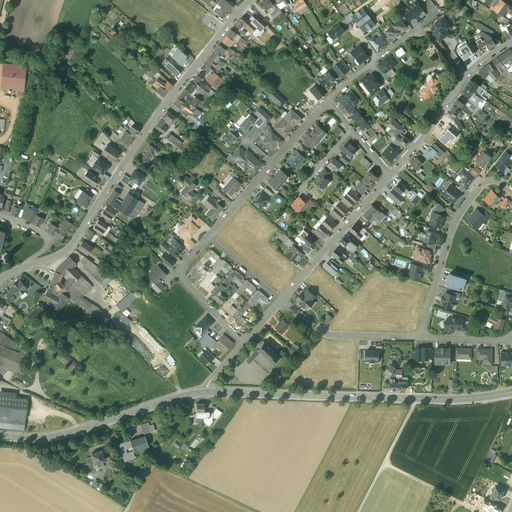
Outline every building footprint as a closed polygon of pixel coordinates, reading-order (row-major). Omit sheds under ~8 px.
[(233,6),(224,0),(222,0),(218,5),(221,7),(222,7),(228,12),(233,6)] [(268,0),(265,0),(262,3),(267,9),(270,7),(271,8),(273,7),(272,5),(273,5),(268,0)] [(298,0),(293,4),(298,12),(307,6),(304,1),(303,0),(298,0)] [(430,0),(428,0),(423,5),(425,8),(423,9),(426,13),(435,6),(430,0)] [(501,0),(496,0),(495,2),(490,9),(495,11),(502,0),(501,0)] [(509,5),(502,0),(495,11),(501,16),(504,12),(507,8),(509,5)] [(423,9),(416,1),(409,6),(417,16),(418,15),(419,15),(421,17),(426,13),(423,9)] [(287,6),(280,10),(281,12),(284,15),(286,13),(285,11),(288,9),(287,7),(287,6)] [(417,16),(409,6),(403,11),(407,16),(412,24),(417,20),(416,18),(416,16),(417,16)] [(228,12),(222,7),(221,7),(219,10),(216,8),(214,11),(217,13),(223,18),(228,12)] [(359,24),(369,16),(363,8),(354,15),(352,17),(353,19),(356,23),(357,22),(359,24)] [(279,9),(271,15),(273,18),(281,12),(280,10),(279,9)] [(345,17),(346,18),(349,22),(353,19),(352,17),(354,15),(351,12),(345,17)] [(404,18),(401,13),(398,16),(400,18),(403,23),(406,21),(404,18)] [(247,21),(242,16),(234,25),(239,29),(240,29),(242,26),(243,27),(245,25),(248,28),(251,24),(247,21)] [(251,34),(255,38),(265,27),(252,16),(247,21),(251,24),(253,26),(256,28),(251,34)] [(375,25),(369,16),(359,24),(360,26),(359,26),(364,33),(371,28),(375,25)] [(403,23),(400,18),(396,21),(396,22),(393,25),(399,33),(401,31),(403,30),(403,29),(404,29),(407,27),(405,24),(404,24),(403,23)] [(443,18),(435,23),(433,33),(439,41),(447,36),(444,31),(445,26),(447,24),(443,18)] [(375,25),(371,28),(373,30),(380,25),(378,22),(375,25)] [(340,24),(328,32),(333,39),(337,36),(345,31),(340,24)] [(399,33),(393,25),(389,28),(390,29),(385,32),(388,36),(390,39),(392,37),(393,39),(395,38),(395,37),(396,36),(397,34),(399,33)] [(246,33),(245,35),(248,37),(251,34),(256,28),(253,26),(250,29),(246,33)] [(493,33),(483,27),(481,31),(491,37),(493,33)] [(236,33),(231,29),(226,35),(232,40),(235,37),(234,36),(236,33)] [(491,37),(481,31),(479,34),(487,39),(488,39),(491,37)] [(232,40),(226,35),(221,41),(228,46),(232,40)] [(385,38),(383,35),(382,35),(379,37),(379,38),(380,38),(384,44),(387,41),(385,38)] [(247,42),(241,37),(236,43),(242,48),(247,42)] [(384,44),(380,38),(379,38),(377,40),(374,37),(370,40),(378,51),(386,45),(384,44)] [(496,45),(491,37),(488,39),(487,39),(485,40),(488,46),(490,49),(490,48),(496,45)] [(501,43),(491,37),(496,45),(501,43)] [(483,48),(488,46),(485,40),(482,42),(481,39),(476,42),(478,45),(481,44),(483,48)] [(469,46),(465,41),(461,44),(462,46),(459,48),(461,52),(459,54),(464,61),(470,56),(473,54),(471,51),(474,49),(471,45),(469,46)] [(225,50),(218,44),(214,50),(220,55),(221,55),(222,54),(225,50)] [(355,49),(351,52),(356,58),(364,51),(360,45),(355,49)] [(401,47),(394,53),(398,58),(405,53),(401,47)] [(182,52),(178,49),(171,56),(180,64),(185,59),(187,56),(186,56),(183,53),(183,52),(182,52)] [(220,55),(214,50),(209,57),(219,65),(221,63),(216,59),(220,55)] [(231,50),(226,56),(224,58),(227,60),(228,61),(234,52),(231,50)] [(364,51),(356,58),(360,64),(363,62),(369,57),(364,51)] [(505,53),(498,58),(503,65),(507,63),(510,61),(505,53)] [(194,58),(188,54),(186,56),(187,56),(185,59),(185,60),(190,64),(194,58)] [(381,66),(380,67),(385,73),(386,72),(391,68),(394,66),(391,62),(391,61),(393,59),(390,55),(381,63),(381,64),(381,65),(381,66)] [(219,65),(209,57),(204,64),(208,67),(211,64),(218,69),(219,70),(222,67),(219,65)] [(498,58),(493,62),(498,69),(500,68),(503,65),(498,58)] [(161,63),(176,77),(180,73),(165,59),(161,63)] [(342,60),(340,62),(347,70),(349,68),(342,60)] [(181,73),(183,71),(173,62),(171,63),(181,73)] [(347,70),(340,62),(336,65),(337,66),(334,69),(341,77),(348,71),(347,70)] [(24,91),(26,66),(3,64),(1,90),(24,91)] [(208,67),(204,64),(200,68),(210,77),(214,72),(212,71),(208,67)] [(489,65),(484,68),(489,75),(494,71),(489,65)] [(231,72),(236,76),(239,71),(234,67),(231,72)] [(391,68),(386,72),(391,78),(396,74),(391,68)] [(489,75),(484,68),(479,72),(485,78),(486,77),(489,75)] [(495,70),(494,71),(489,75),(494,80),(500,76),(495,70)] [(504,73),(500,76),(494,80),(497,83),(511,91),(511,73),(510,73),(507,70),(504,73)] [(331,75),(328,71),(323,75),(330,84),(335,79),(331,75)] [(215,73),(214,72),(210,77),(207,81),(215,88),(222,79),(217,75),(215,73)] [(442,77),(434,72),(432,75),(433,76),(427,83),(436,89),(439,85),(438,85),(442,79),(441,78),(442,77)] [(163,78),(157,73),(152,79),(152,80),(155,82),(157,79),(158,80),(160,79),(162,80),(163,78)] [(368,78),(362,82),(363,82),(366,87),(376,80),(372,74),(368,77),(368,78)] [(197,75),(191,83),(197,87),(203,92),(206,94),(208,92),(209,90),(199,82),(201,78),(197,75)] [(330,84),(323,75),(318,79),(321,83),(325,88),(330,84)] [(366,75),(359,80),(361,83),(363,82),(362,82),(368,78),(368,77),(366,75)] [(167,81),(164,85),(158,80),(157,79),(155,82),(160,87),(167,92),(173,85),(167,81)] [(152,80),(146,87),(147,89),(152,84),(153,84),(155,82),(152,80)] [(376,80),(366,87),(370,93),(371,93),(376,89),(381,85),(376,80)] [(478,85),(470,80),(465,88),(475,95),(476,92),(474,91),(478,86),(478,85)] [(191,83),(190,81),(184,88),(188,91),(191,94),(195,89),(197,87),(191,83)] [(436,89),(427,83),(423,91),(422,90),(419,94),(427,99),(428,98),(429,98),(432,94),(432,95),(433,93),(434,93),(436,89)] [(304,93),(314,104),(323,96),(314,85),(304,93)] [(167,92),(160,87),(159,88),(156,92),(163,97),(167,92)] [(184,88),(177,98),(186,104),(189,107),(191,104),(192,102),(186,98),(187,96),(185,96),(188,91),(184,88)] [(475,95),(465,88),(461,94),(469,99),(471,96),(473,97),(473,98),(477,100),(478,101),(480,99),(475,95)] [(383,91),(379,95),(379,94),(376,96),(376,97),(373,99),(379,106),(388,99),(385,95),(385,94),(383,91)] [(270,97),(277,102),(282,107),(286,102),(281,97),(275,92),(270,97)] [(344,97),(339,101),(344,106),(353,98),(348,93),(344,97)] [(192,102),(191,104),(195,108),(200,100),(196,97),(192,102)] [(186,104),(177,98),(170,107),(177,112),(183,105),(184,106),(186,104)] [(353,98),(344,106),(348,111),(353,107),(357,104),(353,98)] [(465,105),(457,99),(453,105),(461,110),(462,108),(465,105)] [(191,104),(189,107),(186,104),(184,106),(184,108),(185,110),(185,111),(188,113),(189,112),(191,114),(194,109),(195,108),(191,104)] [(461,110),(453,105),(449,111),(457,116),(461,110)] [(465,110),(462,108),(461,110),(470,117),(472,113),(465,109),(465,110)] [(255,114),(261,119),(266,114),(259,109),(255,114)] [(291,110),(283,119),(292,127),(298,121),(299,122),(301,119),(291,110)] [(176,118),(167,111),(160,120),(163,122),(165,120),(166,120),(166,119),(171,123),(176,118)] [(240,126),(249,115),(246,112),(237,123),(240,126)] [(351,117),(357,124),(364,118),(361,114),(360,114),(359,115),(357,112),(351,117)] [(485,135),(497,123),(485,112),(474,124),(485,135)] [(270,119),(266,114),(261,119),(264,122),(266,124),(270,119)] [(126,115),(120,125),(121,126),(123,128),(125,125),(126,127),(130,120),(126,115)] [(249,115),(240,126),(245,130),(250,125),(249,124),(251,123),(252,124),(255,121),(249,115)] [(193,125),(197,120),(192,116),(188,121),(193,125)] [(258,128),(259,126),(264,122),(259,117),(253,123),(258,128)] [(364,118),(357,124),(363,130),(368,126),(369,125),(367,122),(367,121),(364,118)] [(391,118),(386,124),(392,129),(389,132),(393,136),(395,134),(397,133),(401,127),(391,118)] [(292,127),(283,119),(275,128),(285,137),(288,134),(287,133),(292,127)] [(160,120),(158,122),(155,127),(161,131),(164,133),(166,130),(161,125),(163,122),(160,120)] [(464,129),(459,120),(456,122),(461,131),(464,129)] [(266,124),(264,122),(259,126),(265,132),(269,127),(266,124)] [(131,127),(129,130),(126,127),(125,125),(123,128),(127,132),(133,136),(135,137),(139,131),(131,127)] [(448,125),(443,131),(445,133),(448,130),(452,133),(454,130),(448,125)] [(133,136),(127,132),(123,128),(121,126),(118,129),(123,133),(122,134),(123,135),(120,139),(128,144),(133,136)] [(336,126),(332,130),(338,135),(342,131),(336,126)] [(318,127),(315,130),(314,129),(310,134),(318,141),(325,133),(318,127)] [(237,133),(231,128),(228,131),(229,132),(229,131),(234,136),(237,133)] [(443,134),(439,138),(446,144),(450,139),(452,141),(456,137),(452,133),(448,130),(445,133),(444,134),(443,134)] [(234,136),(229,131),(229,132),(226,135),(227,135),(226,136),(225,136),(222,139),(229,145),(232,142),(233,140),(233,141),(236,138),(234,136)] [(114,132),(109,137),(114,142),(119,137),(114,132)] [(281,142),(271,132),(262,142),(272,150),(277,144),(278,145),(281,142)] [(182,143),(169,134),(163,143),(181,157),(191,144),(186,139),(182,143)] [(310,134),(305,140),(310,145),(313,147),(318,141),(310,134)] [(375,134),(369,139),(371,142),(376,138),(375,138),(377,136),(375,134)] [(404,136),(401,139),(397,136),(395,134),(393,136),(400,142),(405,147),(406,147),(411,141),(408,139),(409,138),(406,136),(405,137),(404,136)] [(195,139),(189,135),(186,139),(191,144),(195,139)] [(405,147),(400,142),(397,145),(401,151),(405,147)] [(350,145),(347,143),(341,150),(347,155),(350,157),(356,150),(354,148),(354,147),(351,144),(350,145)] [(156,148),(149,144),(144,151),(151,155),(153,151),(158,154),(159,151),(155,149),(156,148)] [(444,153),(435,144),(427,153),(431,158),(436,153),(440,157),(444,153)] [(118,152),(107,145),(102,153),(109,158),(112,161),(113,160),(114,158),(116,159),(117,156),(116,155),(118,152)] [(308,150),(302,145),(297,151),(303,156),(308,150)] [(390,145),(382,154),(391,162),(399,153),(394,148),(391,145),(391,146),(390,145)] [(262,164),(253,157),(253,158),(250,155),(250,154),(247,151),(245,153),(239,148),(233,156),(232,157),(243,166),(247,162),(249,164),(247,166),(254,172),(254,173),(262,164)] [(296,150),(287,161),(294,167),(303,157),(303,156),(297,151),(296,150)] [(151,155),(144,151),(140,158),(146,162),(150,165),(152,162),(148,159),(151,155)] [(482,152),(476,160),(480,163),(479,164),(482,166),(486,162),(487,162),(491,158),(487,154),(486,155),(482,152)] [(505,152),(495,165),(497,166),(499,167),(499,168),(503,171),(506,167),(511,161),(508,159),(510,156),(505,152)] [(230,154),(224,160),(227,163),(232,157),(233,156),(230,154)] [(351,159),(350,157),(347,155),(346,156),(344,155),(340,160),(346,165),(351,159)] [(371,164),(363,157),(360,162),(367,169),(371,164)] [(334,158),(329,164),(334,168),(334,169),(336,171),(341,165),(334,158)] [(417,158),(411,165),(418,171),(420,169),(419,168),(422,163),(417,158)] [(106,168),(108,165),(99,159),(98,159),(97,160),(96,160),(94,164),(93,167),(101,173),(102,174),(103,173),(104,171),(105,171),(107,169),(106,168)] [(475,167),(471,172),(472,173),(476,176),(480,171),(475,167)] [(280,169),(268,182),(274,187),(276,190),(277,189),(288,176),(289,176),(286,173),(280,169)] [(330,173),(324,169),(320,173),(325,178),(326,178),(330,173)] [(463,169),(459,175),(462,178),(458,183),(461,185),(465,188),(465,189),(474,178),(470,175),(468,173),(463,169)] [(145,177),(135,170),(130,179),(135,183),(139,185),(144,177),(145,177)] [(97,178),(88,171),(83,179),(94,186),(99,179),(97,178)] [(370,171),(362,179),(369,185),(372,182),(372,183),(377,177),(370,171)] [(238,177),(233,172),(230,175),(232,177),(235,180),(238,177)] [(325,178),(320,173),(320,174),(321,174),(314,182),(320,186),(320,185),(323,188),(329,181),(326,178),(325,178)] [(105,183),(107,180),(99,175),(97,178),(99,179),(105,183)] [(130,179),(124,175),(120,181),(128,186),(129,183),(133,186),(135,183),(130,179)] [(196,185),(185,176),(180,181),(181,182),(182,182),(183,183),(183,182),(186,185),(181,192),(188,198),(193,193),(191,191),(196,185)] [(232,177),(223,188),(227,191),(228,191),(232,194),(240,185),(235,180),(232,177)] [(355,187),(357,188),(362,193),(369,185),(362,179),(355,187)] [(406,188),(399,182),(394,189),(403,197),(405,196),(406,194),(406,193),(405,192),(407,189),(406,188)] [(122,188),(117,185),(114,190),(119,193),(122,188)] [(454,188),(450,185),(443,194),(453,202),(456,199),(455,198),(456,197),(457,196),(458,196),(461,193),(454,188)] [(459,187),(456,185),(454,188),(461,193),(465,188),(461,185),(459,187)] [(265,188),(261,193),(268,199),(272,194),(265,188)] [(356,196),(352,193),(354,190),(351,188),(346,195),(355,202),(358,198),(356,197),(356,196)] [(394,189),(388,195),(397,203),(399,200),(401,202),(404,198),(403,197),(394,189)] [(114,190),(105,202),(109,204),(111,206),(118,210),(121,206),(113,201),(115,198),(119,193),(114,190)] [(84,193),(83,191),(76,201),(85,206),(91,197),(89,196),(84,193)] [(268,199),(261,193),(253,202),(260,209),(269,200),(268,199)] [(491,194),(490,193),(484,199),(493,208),(496,205),(494,203),(499,198),(494,193),(493,194),(491,194)] [(121,206),(118,210),(128,217),(130,214),(131,213),(129,212),(137,199),(129,194),(123,203),(121,206)] [(355,202),(346,195),(340,201),(343,203),(345,201),(350,205),(350,206),(351,206),(351,207),(355,202)] [(388,196),(385,199),(392,205),(395,202),(388,196)] [(115,198),(113,201),(121,206),(123,203),(115,198)] [(223,208),(211,198),(206,205),(213,210),(208,216),(213,220),(223,208)] [(299,198),(292,206),(298,211),(299,209),(305,203),(299,198)] [(506,198),(501,205),(504,207),(509,201),(506,198)] [(144,204),(137,199),(129,212),(131,213),(130,214),(135,217),(144,204)] [(7,200),(5,208),(1,207),(1,209),(0,211),(8,213),(10,201),(7,200)] [(346,210),(341,205),(343,203),(340,201),(335,207),(344,215),(347,211),(347,210),(346,210)] [(305,203),(299,209),(302,211),(308,205),(305,203)] [(21,207),(14,204),(13,207),(13,206),(10,214),(17,217),(20,209),(21,207)] [(445,209),(438,204),(434,208),(441,214),(445,209)] [(48,209),(40,205),(37,213),(35,215),(38,216),(40,212),(45,214),(48,209)] [(371,205),(367,210),(373,215),(375,213),(378,211),(371,205)] [(110,208),(106,206),(103,210),(113,216),(115,212),(110,208)] [(344,215),(335,207),(329,214),(332,216),(334,214),(338,217),(340,219),(344,215)] [(29,209),(27,213),(24,218),(32,222),(35,215),(37,213),(29,209)] [(113,216),(103,210),(101,215),(105,217),(110,221),(110,220),(113,216)] [(367,210),(363,215),(369,220),(371,218),(373,215),(367,210)] [(482,214),(477,210),(472,216),(471,216),(467,221),(472,224),(471,225),(472,225),(473,225),(476,228),(481,222),(482,223),(485,219),(486,217),(482,214)] [(492,214),(486,210),(482,214),(486,217),(485,219),(487,220),(492,214)] [(378,215),(376,218),(379,221),(384,215),(381,212),(378,215)] [(329,214),(328,213),(326,216),(332,222),(335,219),(332,216),(329,214)] [(444,217),(433,214),(430,225),(441,228),(444,217)] [(38,216),(35,215),(32,222),(31,223),(39,227),(43,219),(38,216)] [(384,215),(379,221),(386,227),(389,223),(385,219),(387,217),(384,215)] [(332,222),(326,216),(325,216),(327,218),(322,224),(330,231),(336,225),(332,222)] [(191,217),(184,225),(193,233),(201,225),(196,221),(191,217)] [(64,220),(54,235),(62,240),(71,224),(64,220)] [(102,222),(98,220),(95,224),(105,230),(107,226),(102,222)] [(55,224),(52,222),(51,223),(50,223),(48,227),(49,228),(47,231),(54,235),(58,228),(54,225),(55,224)] [(105,230),(95,224),(92,229),(96,231),(102,235),(102,234),(105,230)] [(330,231),(322,224),(317,230),(315,228),(314,229),(321,235),(325,238),(330,231)] [(360,230),(354,224),(349,230),(359,239),(362,236),(358,232),(360,230)] [(193,233),(184,225),(179,230),(181,232),(179,234),(185,239),(187,241),(188,239),(193,233)] [(94,233),(88,229),(84,236),(90,240),(95,234),(94,233)] [(321,235),(314,229),(312,232),(319,238),(321,235)] [(440,234),(427,230),(426,235),(422,233),(420,240),(424,241),(428,243),(433,244),(434,239),(438,240),(440,234)] [(284,234),(280,239),(285,243),(289,238),(284,234)] [(316,241),(308,234),(303,239),(306,242),(305,243),(310,247),(316,241)] [(350,241),(344,236),(339,241),(348,249),(353,253),(354,252),(352,251),(356,246),(355,245),(350,241)] [(189,239),(184,245),(189,249),(194,244),(189,239)] [(169,248),(168,249),(170,251),(175,256),(178,253),(179,253),(181,251),(180,250),(183,247),(175,240),(169,248)] [(398,244),(402,248),(406,243),(401,240),(398,244)] [(92,248),(83,241),(78,249),(87,255),(92,248)] [(169,248),(163,242),(159,246),(168,254),(170,251),(168,249),(169,248)] [(303,255),(293,246),(285,254),(290,259),(290,258),(293,260),(296,263),(303,255)] [(429,251),(417,247),(416,252),(417,252),(415,259),(430,263),(432,255),(428,254),(429,251)] [(343,253),(336,248),(331,254),(341,263),(344,260),(340,256),(343,253)] [(209,249),(199,261),(202,264),(203,265),(211,256),(216,261),(219,258),(219,257),(211,249),(210,250),(209,249)] [(166,255),(165,255),(163,253),(160,256),(164,261),(170,266),(173,262),(169,258),(169,257),(166,255)] [(69,256),(56,270),(55,272),(60,274),(61,271),(66,275),(73,268),(76,264),(69,256)] [(88,260),(84,257),(80,262),(85,265),(88,260)] [(96,259),(93,263),(98,267),(101,262),(96,259)] [(85,265),(83,267),(100,283),(104,285),(109,278),(93,263),(88,260),(85,265)] [(217,264),(211,271),(215,275),(223,267),(228,271),(231,268),(232,267),(223,260),(222,261),(221,260),(217,264)] [(339,266),(332,260),(330,262),(337,268),(339,266)] [(199,261),(189,272),(191,273),(190,275),(198,281),(199,280),(203,276),(203,275),(197,270),(202,264),(199,261)] [(330,262),(329,262),(328,264),(327,263),(323,266),(333,275),(336,272),(336,271),(337,269),(337,268),(330,262)] [(422,267),(414,265),(413,268),(411,268),(409,274),(414,275),(413,278),(419,279),(421,273),(424,272),(429,273),(431,267),(422,264),(422,267)] [(158,265),(151,272),(151,277),(150,278),(155,284),(156,284),(158,281),(166,274),(158,265)] [(81,276),(73,268),(66,275),(69,279),(64,284),(70,288),(73,285),(81,276)] [(234,271),(233,270),(229,274),(223,282),(227,286),(235,277),(240,282),(243,279),(244,278),(235,270),(234,271)] [(64,284),(62,285),(58,282),(61,274),(60,274),(55,272),(51,281),(51,282),(59,290),(61,292),(64,294),(70,288),(64,284)] [(214,287),(208,281),(214,275),(210,272),(205,278),(201,282),(200,283),(202,285),(201,286),(209,293),(214,288),(214,287)] [(464,282),(465,278),(463,277),(450,273),(449,277),(448,277),(447,282),(449,283),(447,287),(460,290),(461,287),(463,288),(465,282),(464,282)] [(81,276),(73,285),(83,295),(91,286),(81,276)] [(15,286),(14,286),(11,289),(17,297),(19,295),(20,295),(24,292),(24,291),(26,289),(20,281),(17,284),(16,285),(15,286)] [(158,281),(156,284),(155,284),(152,286),(158,292),(164,287),(158,281)] [(246,282),(245,281),(242,285),(235,292),(239,295),(240,296),(247,288),(252,292),(255,289),(256,288),(247,281),(246,282)] [(59,290),(51,282),(50,285),(53,288),(60,295),(62,293),(59,290)] [(226,299),(219,293),(225,287),(221,284),(216,290),(212,294),(211,295),(213,297),(212,298),(220,305),(221,304),(225,300),(226,299)] [(53,288),(50,285),(47,291),(44,298),(54,304),(57,300),(58,298),(50,294),(53,288)] [(83,295),(73,285),(70,288),(64,294),(64,295),(72,301),(77,304),(96,316),(99,318),(103,313),(80,298),(83,295)] [(307,289),(303,294),(302,293),(302,294),(299,297),(299,296),(296,300),(299,303),(298,303),(304,308),(308,304),(310,306),(313,303),(311,301),(315,297),(307,289)] [(254,295),(247,303),(251,306),(252,307),(259,298),(264,303),(267,300),(268,299),(259,291),(258,292),(257,291),(254,295)] [(223,306),(222,307),(224,309),(223,310),(231,316),(236,311),(237,310),(231,305),(236,300),(235,299),(239,295),(235,292),(227,302),(223,306)] [(64,295),(62,293),(60,295),(58,298),(57,300),(65,304),(63,307),(66,309),(72,301),(64,295)] [(451,295),(445,293),(444,297),(443,296),(442,299),(443,300),(441,306),(449,308),(450,306),(454,307),(455,302),(454,302),(455,296),(451,295)] [(15,299),(11,294),(7,297),(11,302),(15,299)] [(117,307),(121,312),(136,299),(131,294),(117,307)] [(511,297),(509,297),(504,296),(504,297),(501,306),(506,308),(507,309),(509,309),(510,309),(511,302),(511,297)] [(57,300),(54,304),(52,308),(59,312),(63,307),(65,304),(57,300)] [(47,308),(39,303),(36,307),(44,313),(47,308)] [(234,318),(234,319),(235,320),(235,321),(242,328),(247,323),(247,322),(241,317),(251,306),(247,303),(238,313),(234,318)] [(333,318),(328,314),(322,321),(327,325),(333,318)] [(499,317),(499,318),(498,318),(491,314),(489,319),(495,323),(494,329),(503,332),(506,320),(502,319),(502,318),(501,317),(500,317),(499,317)] [(120,320),(128,326),(131,321),(123,315),(120,320)] [(213,323),(206,316),(195,327),(201,334),(206,329),(213,323)] [(452,317),(450,320),(448,318),(446,321),(444,321),(446,331),(447,330),(448,331),(449,330),(450,330),(451,329),(453,329),(454,330),(455,330),(456,329),(459,329),(459,326),(461,325),(462,325),(463,324),(463,318),(457,318),(455,320),(452,317)] [(6,318),(5,321),(1,319),(0,322),(0,327),(2,329),(4,324),(9,325),(11,320),(6,318)] [(289,325),(283,320),(279,325),(278,324),(275,328),(277,330),(280,333),(285,328),(286,329),(289,325)] [(209,332),(206,329),(201,334),(200,335),(203,338),(207,334),(209,332)] [(0,331),(0,372),(4,375),(6,369),(18,374),(27,352),(0,331)] [(203,338),(199,342),(204,347),(207,344),(212,348),(214,345),(217,342),(207,334),(203,338)] [(217,342),(214,345),(221,350),(220,351),(224,354),(232,343),(229,340),(228,341),(222,336),(217,342)] [(78,365),(47,339),(42,345),(73,371),(78,365)] [(280,357),(263,342),(246,361),(249,364),(260,352),(273,365),(280,357)] [(450,349),(444,348),(445,348),(441,348),(436,348),(435,364),(450,365),(450,349)] [(212,359),(207,354),(209,352),(206,349),(204,352),(199,357),(207,365),(212,359)] [(471,349),(456,349),(456,359),(471,359),(471,349)] [(492,350),(477,349),(477,359),(484,360),(484,364),(491,365),(492,350)] [(376,352),(366,351),(365,360),(370,360),(370,362),(378,362),(379,355),(379,352),(376,352)] [(511,353),(501,353),(501,361),(502,361),(502,364),(509,364),(509,365),(511,365),(511,353)] [(390,365),(388,368),(387,368),(384,373),(390,376),(392,373),(394,370),(395,369),(390,365)] [(402,370),(394,370),(392,373),(395,374),(395,383),(398,383),(398,382),(399,378),(402,378),(402,370)] [(278,373),(273,380),(277,384),(283,377),(278,373)] [(392,373),(390,376),(390,389),(398,389),(398,383),(395,383),(395,374),(392,373)] [(0,416),(25,419),(27,399),(15,397),(16,393),(0,391),(0,416)] [(216,409),(212,414),(212,418),(215,418),(217,420),(222,413),(216,409)] [(212,414),(212,413),(209,413),(209,418),(203,418),(203,422),(208,422),(211,424),(212,422),(212,418),(212,414)] [(0,428),(24,431),(25,419),(0,416),(0,428)] [(144,436),(130,441),(133,451),(134,451),(133,450),(142,447),(142,448),(148,446),(144,436)] [(195,448),(200,442),(196,439),(191,446),(195,448)] [(130,441),(119,444),(127,468),(138,464),(134,451),(133,451),(130,441)] [(496,452),(491,449),(490,452),(486,460),(492,463),(496,455),(494,454),(496,452)] [(101,450),(93,453),(92,452),(91,453),(91,454),(91,455),(92,456),(94,463),(93,464),(94,468),(100,467),(99,465),(103,464),(102,461),(104,460),(104,459),(104,458),(104,457),(103,456),(101,450)] [(101,482),(96,479),(92,485),(96,488),(97,487),(101,482)] [(500,488),(495,486),(491,495),(490,497),(496,501),(497,498),(500,500),(502,496),(505,491),(500,488)]
